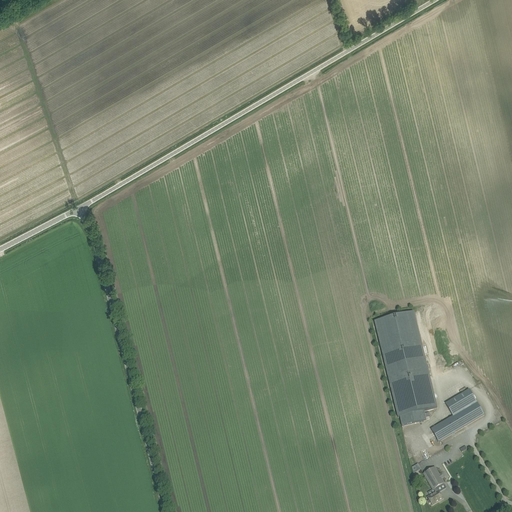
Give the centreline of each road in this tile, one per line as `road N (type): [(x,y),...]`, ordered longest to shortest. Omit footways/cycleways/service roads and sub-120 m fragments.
road 1 (unclassified): [(79,208),(435,0)]
road 2 (unclassified): [(168,511),(79,208)]
